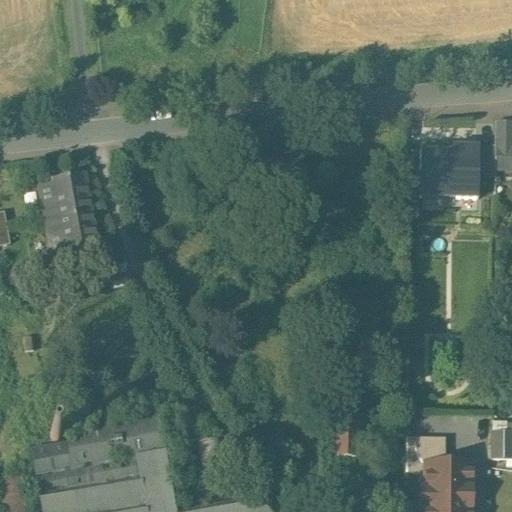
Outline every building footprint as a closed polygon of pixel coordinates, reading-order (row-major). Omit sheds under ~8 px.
[(503,151),(493,151),(493,172),(511,172),(511,125),(503,125),(503,151)] [(479,154),(421,154),(420,166),(420,201),(421,201),(478,202),(478,173),(493,172),(493,151),(479,150),(479,154)] [(304,163),(256,169),(260,206),(289,202),(290,209),(309,207),(304,163)] [(420,166),(406,166),(406,206),(420,206),(421,201),(420,201),(420,166)] [(84,176),(52,182),(65,257),(66,261),(98,255),(84,176)] [(52,186),(38,189),(50,259),(65,257),(52,186)] [(3,215),(0,215),(0,249),(9,247),(3,215)] [(109,289),(129,288),(128,266),(107,267),(109,289)] [(351,399),(325,399),(325,417),(336,417),(336,458),(354,458),(355,425),(364,425),(364,414),(351,414),(351,399)] [(93,430),(91,416),(64,421),(67,434),(37,439),(39,451),(31,453),(40,502),(33,502),(35,511),(267,511),(258,500),(242,503),(240,490),(228,492),(229,498),(224,499),(225,506),(189,511),(173,511),(157,418),(93,430)] [(511,434),(491,434),(490,462),(511,462),(511,434)] [(216,441),(197,445),(206,487),(225,483),(216,441)] [(445,441),(405,441),(404,477),(425,477),(425,467),(444,467),(445,441)] [(444,467),(425,467),(425,477),(425,488),(421,488),(421,511),(468,511),(468,490),(471,487),(471,467),(444,467)] [(27,511),(22,477),(0,480),(0,490),(3,511),(27,511)]
